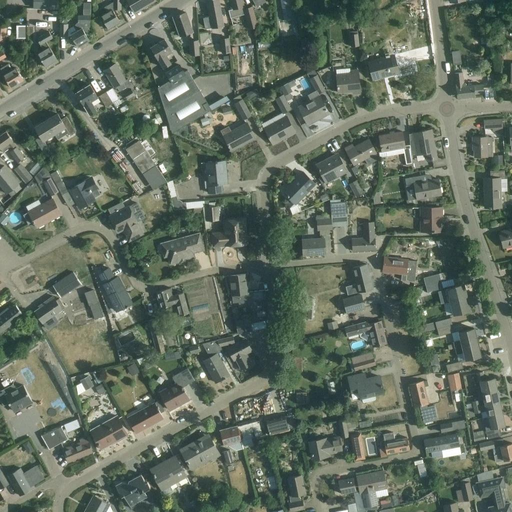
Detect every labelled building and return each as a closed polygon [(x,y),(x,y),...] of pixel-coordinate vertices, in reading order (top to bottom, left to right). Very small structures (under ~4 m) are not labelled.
[(100,17),(103,21),(108,29),(120,22),(113,10),(121,10),(121,0),(113,0),(114,2),(104,8),(107,13),(100,17)] [(127,0),(135,13),(156,1),(155,0),(127,0)] [(210,17),(203,18),(205,29),(212,28),(224,26),(220,6),(219,0),(206,0),(209,9),(210,17)] [(245,9),(242,0),(230,0),(233,9),(228,11),(231,18),(245,14),(249,30),(258,27),(252,7),(245,9)] [(297,19),(293,0),(280,0),(284,22),(297,19)] [(193,32),(189,22),(186,12),(173,17),(180,37),(193,32)] [(75,26),(68,30),(71,35),(73,39),(78,47),(90,40),(86,34),(90,31),(89,28),(90,27),(91,17),(91,15),(86,15),(83,15),(80,15),(78,15),(78,22),(75,26)] [(26,39),(26,26),(17,26),(17,39),(26,39)] [(199,31),(199,39),(210,38),(209,30),(199,31)] [(49,31),(36,38),(44,51),(37,54),(40,59),(45,67),(57,60),(46,41),(53,38),(49,31)] [(350,35),(351,47),(359,47),(358,34),(350,35)] [(231,53),(230,38),(220,39),(222,54),(231,53)] [(157,44),(151,47),(164,68),(172,64),(167,56),(172,52),(164,39),(163,40),(162,39),(156,42),(157,44)] [(190,41),(191,54),(191,56),(198,56),(198,41),(190,41)] [(258,49),(269,48),(268,41),(257,43),(258,49)] [(394,55),(384,57),(368,62),(373,80),(399,73),(394,55)] [(460,56),(452,57),(453,65),(461,64),(460,56)] [(0,69),(4,75),(3,75),(11,88),(23,80),(16,68),(12,70),(10,66),(8,64),(0,69)] [(132,85),(131,84),(128,79),(126,80),(116,64),(104,71),(114,88),(117,86),(120,92),(132,85)] [(158,88),(165,112),(172,133),(211,110),(209,105),(204,98),(188,70),(184,72),(180,66),(167,74),(171,81),(158,88)] [(310,80),(316,90),(318,94),(326,91),(318,76),(317,76),(314,70),(307,73),(310,80)] [(336,75),(337,82),(338,92),(353,91),(353,93),(360,93),(358,70),(350,71),(351,74),(336,75)] [(484,93),(483,84),(465,86),(465,83),(464,84),(462,72),(454,73),(457,98),(475,96),(475,94),(484,93)] [(280,87),(283,93),(291,89),(290,88),(288,83),(280,87)] [(76,93),(81,101),(84,106),(85,106),(90,115),(97,111),(91,101),(98,97),(90,84),(76,93)] [(112,88),(107,91),(114,102),(119,99),(112,88)] [(257,88),(246,93),(249,99),(260,94),(257,88)] [(127,100),(135,96),(132,90),(124,94),(127,100)] [(319,96),(318,94),(316,90),(308,95),(311,101),(299,107),(307,123),(319,116),(320,119),(329,114),(320,96),(319,96)] [(106,107),(114,102),(107,91),(99,96),(106,107)] [(225,93),(208,103),(211,108),(228,98),(225,93)] [(233,99),(236,104),(235,104),(244,120),(251,116),(242,100),(240,95),(233,99)] [(291,111),(283,96),(276,100),(284,114),(291,111)] [(123,114),(129,110),(126,105),(119,109),(123,114)] [(58,140),(69,133),(71,136),(76,133),(66,117),(61,120),(57,114),(49,119),(48,118),(46,119),(55,134),(58,140)] [(203,126),(210,124),(207,117),(201,120),(203,126)] [(265,129),(268,135),(273,144),(295,132),(287,117),(265,129)] [(51,153),(49,149),(44,141),(55,134),(46,119),(44,121),(44,122),(35,127),(39,133),(34,136),(43,152),(46,156),(51,153)] [(485,128),(503,127),(502,119),(484,121),(485,128)] [(255,138),(251,129),(247,123),(232,132),(228,126),(221,131),(224,136),(232,151),(255,138)] [(411,155),(428,152),(429,160),(437,159),(431,130),(410,134),(410,145),(411,155)] [(412,163),(411,155),(410,145),(405,146),(402,131),(379,136),(382,151),(378,152),(379,157),(403,153),(406,164),(412,163)] [(0,136),(0,148),(1,150),(3,153),(10,148),(12,150),(10,151),(18,163),(25,158),(13,141),(6,132),(0,136)] [(156,166),(139,141),(137,137),(126,144),(129,148),(126,149),(143,174),(153,189),(167,183),(159,170),(156,166)] [(475,157),(485,157),(493,156),(492,137),(473,138),(473,149),(475,149),(475,157)] [(354,165),(365,159),(368,165),(379,159),(376,153),(369,139),(353,147),(352,144),(345,148),(354,165)] [(91,145),(90,152),(98,154),(99,146),(91,145)] [(494,156),(494,165),(505,164),(505,160),(502,160),(502,155),(494,156)] [(348,173),(343,164),(339,156),(331,160),(327,163),(326,160),(316,164),(322,176),(325,182),(326,183),(348,173)] [(31,171),(37,169),(34,161),(28,164),(31,171)] [(226,161),(216,162),(206,163),(208,193),(222,191),(222,184),(228,183),(226,161)] [(32,179),(29,175),(21,165),(15,169),(23,180),(26,184),(32,179)] [(0,168),(0,185),(6,192),(0,196),(0,201),(3,205),(12,197),(22,188),(19,185),(4,166),(0,168)] [(52,178),(50,174),(43,167),(35,177),(39,185),(44,182),(51,195),(57,192),(50,179),(52,178)] [(485,208),(495,207),(500,207),(499,179),(503,179),(503,170),(490,171),(490,178),(486,178),(487,193),(485,193),(485,208)] [(50,174),(52,178),(62,195),(68,191),(61,179),(57,171),(50,174)] [(293,215),(301,211),(301,209),(296,204),(315,184),(303,172),(283,192),(295,203),(290,208),(293,215)] [(404,179),(406,186),(414,184),(417,199),(441,195),(439,179),(422,182),(421,176),(404,179)] [(91,193),(99,188),(93,177),(84,182),(70,190),(80,208),(95,200),(91,193)] [(96,181),(99,188),(104,185),(101,179),(96,181)] [(174,210),(187,209),(186,203),(182,203),(182,201),(179,200),(178,200),(173,181),(167,183),(171,197),(174,210)] [(363,193),(357,181),(350,184),(356,197),(363,193)] [(323,202),(329,199),(326,194),(320,197),(323,202)] [(28,224),(33,222),(34,223),(37,227),(61,214),(56,206),(53,199),(29,212),(23,215),(28,224)] [(340,200),(330,200),(332,215),(347,214),(346,202),(341,202),(340,200)] [(122,202),(108,209),(112,216),(110,217),(118,233),(124,230),(126,234),(124,235),(128,243),(142,236),(136,224),(138,223),(129,207),(126,209),(122,202)] [(203,208),(205,220),(217,219),(217,207),(203,208)] [(420,231),(430,231),(440,231),(440,217),(442,217),(442,208),(420,208),(420,231)] [(4,213),(0,217),(0,221),(4,225),(9,218),(4,213)] [(317,217),(318,230),(332,229),(331,214),(325,215),(325,216),(317,217)] [(246,243),(245,230),(244,219),(224,221),(225,234),(220,235),(220,233),(213,234),(214,246),(246,243)] [(364,238),(352,239),(353,251),(375,250),(375,237),(374,237),(374,222),(364,223),(364,238)] [(346,226),(335,226),(336,254),(346,254),(346,226)] [(504,248),(511,245),(511,229),(500,232),(504,248)] [(204,250),(201,240),(200,233),(174,240),(165,243),(170,264),(195,257),(193,253),(204,250)] [(326,254),(325,244),(324,238),(302,240),(303,255),(326,254)] [(401,280),(411,281),(414,282),(416,261),(384,257),(383,271),(402,274),(401,280)] [(357,284),(350,286),(346,287),(348,294),(373,288),(367,264),(353,268),(357,284)] [(115,279),(109,268),(99,274),(104,284),(103,285),(116,311),(132,303),(119,277),(115,279)] [(73,272),(53,285),(55,288),(60,296),(61,297),(81,284),(73,272)] [(425,285),(440,281),(445,280),(444,273),(423,278),(425,285)] [(253,303),(252,292),(248,292),(246,274),(230,276),(233,301),(240,300),(241,304),(253,303)] [(442,289),(441,282),(440,281),(425,285),(428,293),(442,289)] [(450,302),(467,298),(463,284),(447,289),(450,302)] [(417,287),(414,293),(419,296),(423,291),(417,287)] [(189,313),(186,302),(183,293),(173,296),(171,288),(156,292),(161,309),(176,304),(179,315),(189,313)] [(70,294),(70,301),(79,300),(82,323),(88,322),(84,292),(70,294)] [(364,308),(361,295),(344,299),(347,312),(364,308)] [(42,323),(51,317),(65,307),(59,298),(56,300),(53,296),(39,306),(40,308),(35,311),(42,323)] [(91,297),(92,314),(100,314),(100,297),(91,297)] [(470,311),(467,298),(450,302),(453,315),(470,311)] [(0,333),(15,321),(23,315),(16,305),(11,308),(10,307),(4,311),(6,314),(0,319),(0,333)] [(435,322),(437,329),(452,325),(450,318),(435,322)] [(165,352),(161,336),(156,319),(149,321),(153,338),(158,354),(165,352)] [(249,319),(235,322),(238,334),(252,331),(249,319)] [(329,330),(338,328),(337,321),(327,324),(329,330)] [(346,328),(341,329),(343,337),(348,336),(359,333),(360,337),(368,342),(372,341),(373,346),(376,345),(386,343),(381,321),(369,324),(368,322),(358,324),(345,327),(346,328)] [(429,331),(428,324),(421,325),(423,332),(429,331)] [(452,325),(437,329),(438,336),(452,333),(454,341),(453,342),(454,344),(448,346),(449,350),(454,348),(478,342),(474,328),(459,332),(458,331),(454,332),(452,325)] [(264,329),(246,332),(247,337),(265,334),(264,329)] [(233,336),(217,340),(220,347),(235,343),(233,336)] [(245,339),(236,344),(228,348),(234,360),(236,359),(241,369),(251,363),(246,354),(251,351),(245,339)] [(223,351),(220,347),(217,340),(202,344),(210,358),(204,361),(216,383),(229,375),(217,354),(223,351)] [(461,361),(465,360),(481,356),(478,342),(454,348),(456,354),(457,354),(459,361),(446,365),(448,372),(463,368),(461,361)] [(191,354),(199,352),(197,345),(189,347),(191,354)] [(7,349),(0,353),(0,362),(11,355),(7,349)] [(178,352),(165,355),(166,361),(180,358),(178,352)] [(147,369),(154,365),(151,357),(143,362),(147,369)] [(374,358),(353,364),(355,370),(375,364),(374,358)] [(140,372),(135,363),(127,368),(132,377),(140,372)] [(191,382),(186,373),(184,370),(172,377),(176,384),(160,393),(170,410),(189,399),(183,388),(182,386),(191,382)] [(448,373),(449,390),(460,389),(459,372),(448,373)] [(482,372),(476,373),(478,379),(480,379),(483,393),(497,390),(494,378),(484,380),(482,372)] [(93,375),(98,383),(100,382),(101,385),(96,387),(99,394),(107,391),(97,373),(93,375)] [(355,376),(348,377),(349,384),(351,394),(359,392),(361,397),(362,397),(363,401),(364,403),(375,400),(376,398),(375,395),(384,393),(380,376),(366,380),(364,373),(355,376)] [(80,381),(81,383),(76,385),(78,395),(94,386),(88,376),(80,381)] [(427,381),(420,382),(410,385),(415,406),(427,403),(423,387),(428,386),(427,381)] [(3,390),(0,390),(0,400),(3,406),(9,403),(13,411),(24,406),(24,407),(32,402),(24,385),(16,389),(5,395),(3,390)] [(462,400),(461,389),(454,390),(456,401),(462,400)] [(293,390),(293,404),(303,403),(302,390),(293,390)] [(485,405),(499,402),(497,390),(483,393),(485,405)] [(159,401),(127,418),(136,433),(164,418),(161,413),(165,411),(159,401)] [(485,405),(479,406),(473,407),(475,414),(481,412),(482,418),(483,418),(502,413),(499,402),(485,405)] [(421,405),(421,420),(435,420),(435,405),(421,405)] [(502,413),(483,418),(487,438),(491,438),(502,435),(500,427),(505,426),(502,413)] [(294,414),(285,416),(289,431),(298,428),(294,414)] [(117,416),(99,426),(91,430),(97,441),(102,450),(110,445),(108,441),(112,439),(113,440),(126,433),(117,416)] [(285,416),(266,421),(270,436),(289,431),(285,416)] [(356,417),(345,419),(348,433),(357,431),(356,427),(358,426),(356,417)] [(349,437),(348,433),(345,419),(338,421),(338,422),(340,429),(342,438),(349,437)] [(77,420),(64,425),(66,430),(79,425),(77,420)] [(458,421),(440,424),(440,425),(441,431),(441,432),(465,428),(464,420),(463,420),(458,421)] [(243,441),(239,425),(220,431),(224,446),(228,445),(229,446),(236,451),(243,449),(241,441),(243,441)] [(48,431),(41,435),(49,450),(68,439),(61,426),(48,431)] [(483,431),(473,433),(474,442),(485,439),(483,431)] [(360,432),(350,434),(352,444),(355,460),(365,459),(360,432)] [(407,438),(395,440),(393,433),(384,434),(387,454),(409,450),(407,438)] [(442,449),(457,446),(460,446),(457,434),(424,440),(426,452),(431,451),(432,458),(443,456),(442,449)] [(342,451),(340,441),(340,438),(325,440),(325,439),(310,442),(313,459),(327,456),(326,454),(342,451)] [(182,452),(187,461),(190,467),(211,455),(213,459),(220,455),(211,439),(205,443),(204,440),(182,452)] [(87,440),(78,443),(67,448),(68,450),(64,452),(68,462),(92,452),(87,440)] [(492,448),(494,448),(492,441),(479,444),(480,451),(492,448)] [(496,462),(506,460),(511,458),(511,443),(503,445),(500,446),(497,447),(499,455),(494,456),(496,462)] [(230,450),(224,451),(226,462),(233,460),(230,450)] [(172,492),(169,486),(186,476),(175,456),(151,469),(162,490),(165,495),(167,495),(172,492)] [(20,470),(9,476),(12,483),(15,487),(20,495),(32,488),(31,487),(45,479),(37,466),(24,474),(21,469),(20,470)] [(0,469),(0,488),(8,483),(0,469)] [(364,508),(374,506),(378,505),(376,498),(388,495),(387,488),(387,485),(388,485),(387,480),(386,480),(384,471),(356,476),(360,494),(361,493),(364,508)] [(122,482),(115,486),(120,494),(121,497),(124,496),(131,509),(139,505),(138,503),(148,497),(144,490),(150,487),(147,482),(146,483),(141,474),(129,481),(128,484),(122,482)] [(301,475),(288,478),(291,495),(289,496),(290,502),(289,503),(291,511),(304,509),(302,500),(301,500),(299,494),(305,493),(301,475)] [(473,499),(469,482),(468,477),(460,481),(461,484),(464,501),(473,499)] [(353,478),(338,481),(338,482),(341,494),(356,491),(353,478)] [(490,511),(510,511),(510,503),(505,504),(502,487),(504,487),(503,480),(502,478),(477,483),(480,497),(493,494),(495,506),(489,507),(490,511)] [(444,482),(435,486),(437,490),(446,486),(444,482)] [(242,498),(241,492),(237,490),(234,491),(236,500),(242,498)] [(110,504),(102,500),(94,496),(84,511),(112,511),(109,506),(110,504)] [(390,499),(380,501),(382,508),(392,506),(390,499)] [(463,511),(463,510),(458,511),(456,503),(444,505),(445,511),(463,511)]
